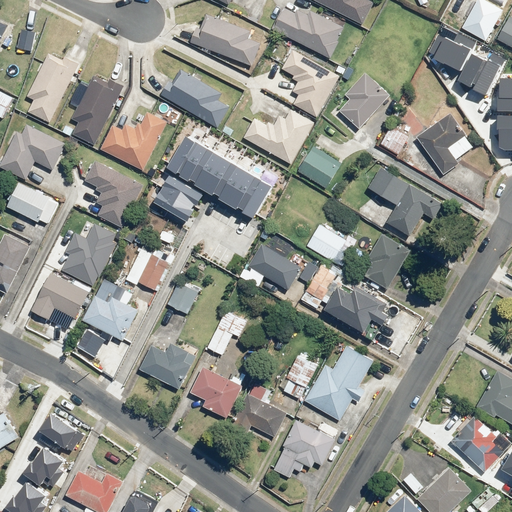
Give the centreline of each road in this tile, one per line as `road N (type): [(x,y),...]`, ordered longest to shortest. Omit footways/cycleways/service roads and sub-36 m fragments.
road 1 (residential): [(511,217),(337,511)]
road 2 (residential): [(0,343),(64,375),(258,511)]
road 3 (unknown): [(107,405),(192,231),(213,251)]
